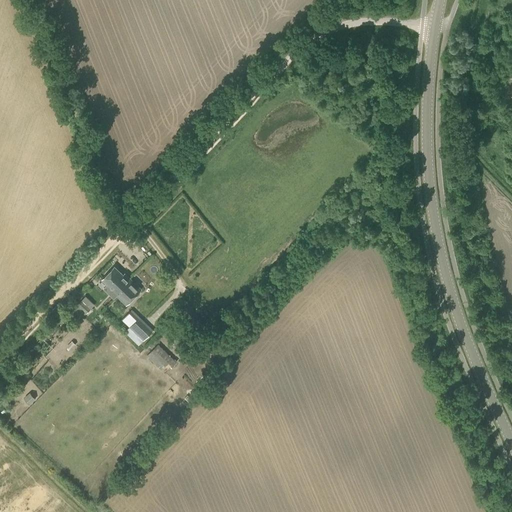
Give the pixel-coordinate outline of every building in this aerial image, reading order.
[(102,279),(107,284),(103,288),(114,298),(116,296),(116,295),(120,291),(120,290),(124,285),(130,278),(125,274),(124,275),(114,267),(102,279)] [(116,295),(116,296),(126,305),(141,289),(130,278),(124,285),(120,290),(120,291),(116,295)] [(86,313),(91,307),(82,299),(77,305),(86,313)] [(139,345),(153,330),(139,317),(125,332),(139,345)] [(165,366),(173,358),(158,344),(150,352),(165,366)]
